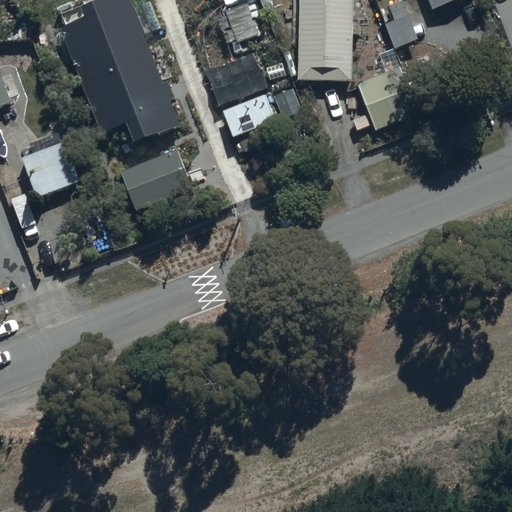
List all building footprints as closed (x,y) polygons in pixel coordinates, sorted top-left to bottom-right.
[(181,134),(171,108),(178,106),(170,87),(164,89),(129,0),(83,18),(86,25),(62,34),(103,141),(129,131),(137,151),(181,134)] [(356,0),(300,0),(299,87),(354,88),(356,0)] [(476,0),(426,0),(434,17),(476,0)] [(396,25),(386,29),(396,55),(419,46),(404,6),(391,11),(396,25)] [(32,9),(0,9),(0,46),(32,46),(32,9)] [(248,9),(227,17),(238,50),(260,42),(248,9)] [(282,51),(262,58),(273,89),(293,82),(282,51)] [(400,72),(358,88),(377,137),(419,121),(400,72)] [(0,75),(0,111),(13,106),(0,75)] [(294,93),(275,100),(283,124),(303,117),(294,93)] [(269,109),(233,125),(241,143),(277,127),(269,109)] [(22,162),(23,164),(38,205),(80,189),(61,139),(30,150),(33,158),(22,162)] [(285,144),(248,157),(255,177),(292,164),(285,144)] [(179,156),(122,179),(138,217),(194,194),(179,156)]
